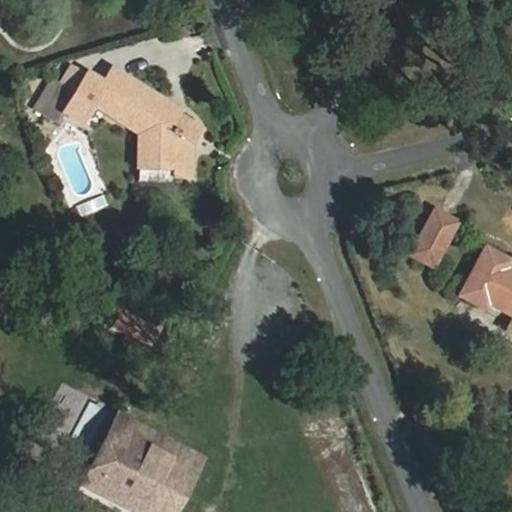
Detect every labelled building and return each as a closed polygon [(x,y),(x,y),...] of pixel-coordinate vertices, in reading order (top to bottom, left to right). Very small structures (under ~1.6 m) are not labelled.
[(173,177),(188,177),(189,142),(197,129),(168,109),(170,106),(111,68),(101,83),(85,74),(73,94),(50,80),(33,108),(55,123),(61,112),(77,122),(89,103),(138,134),(136,166),(173,167),(173,177)] [(431,267),(455,222),(433,209),(408,254),(431,267)] [(484,247),(458,295),(483,309),(487,301),(511,315),(511,316),(505,331),(511,334),(511,273),(505,270),(509,261),(484,247)] [(108,431),(188,474),(196,459),(116,416),(108,431)] [(130,511),(168,511),(188,474),(108,431),(80,485),(130,511)] [(508,491),(511,479),(511,459),(503,456),(493,486),(508,491)] [(511,479),(508,491),(502,508),(511,511),(511,479)]
